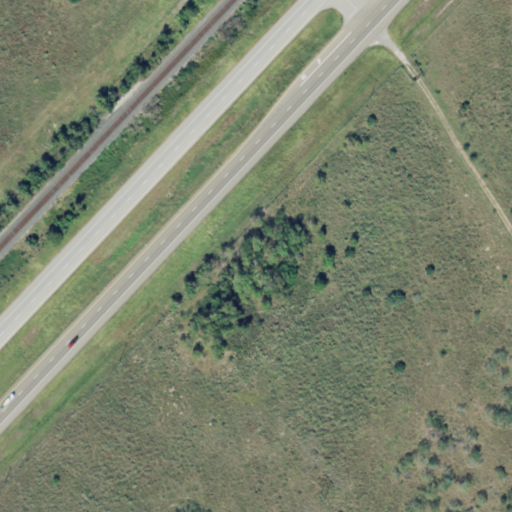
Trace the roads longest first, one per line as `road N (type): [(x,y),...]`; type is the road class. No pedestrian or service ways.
road 1 (trunk): [(0,429),(409,0)]
road 2 (trunk): [(327,0),(0,349)]
road 3 (track): [(511,260),(347,0)]
